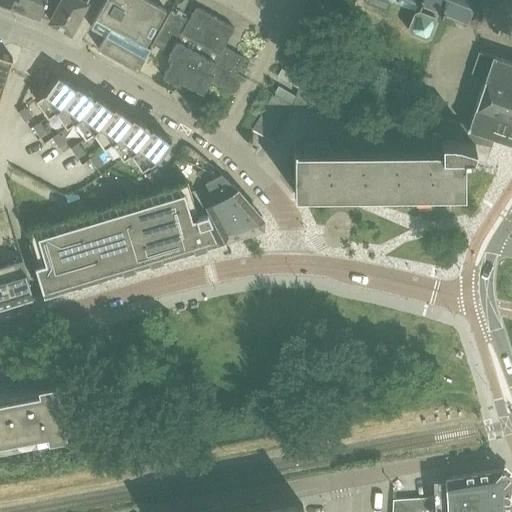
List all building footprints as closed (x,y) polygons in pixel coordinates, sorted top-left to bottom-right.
[(20,0),(18,8),(22,9),(22,11),(25,12),(26,14),(33,17),(36,16),(40,17),(45,0),(20,0)] [(57,7),(50,21),(54,23),(55,26),(63,30),(67,30),(71,32),(71,31),(77,20),(87,0),(58,0),(55,6),(57,7)] [(104,0),(90,26),(105,35),(98,48),(137,70),(152,44),(151,44),(149,47),(146,45),(166,10),(148,0),(104,0)] [(411,11),(411,12),(412,14),(408,23),(407,22),(406,24),(407,25),(406,26),(408,32),(411,33),(410,34),(421,39),(422,38),(425,39),(429,37),(430,35),(429,33),(433,24),(434,23),(435,20),(435,17),(437,12),(439,13),(441,9),(454,15),(452,20),(462,24),(464,19),(473,22),(473,25),(476,25),(475,22),(483,18),(485,20),(487,19),(486,15),(490,6),(504,12),(503,14),(510,17),(511,15),(511,0),(415,0),(415,2),(416,3),(414,9),(411,11)] [(203,93),(210,80),(212,76),(219,80),(223,72),(233,77),(244,56),(224,45),(234,26),(195,5),(188,17),(171,7),(152,42),(169,51),(166,56),(171,59),(162,76),(179,85),(182,81),(203,93)] [(488,145),(491,146),(494,138),(511,143),(511,58),(479,48),(472,71),(485,76),(470,123),(442,114),(436,134),(457,138),(488,145)] [(12,57),(0,53),(0,95),(8,70),(12,57)] [(63,105),(77,85),(75,87),(58,74),(46,91),(36,98),(48,116),(55,111),(63,105)] [(301,80),(294,102),(421,140),(428,118),(301,80)] [(63,105),(55,111),(66,127),(74,121),(82,116),(96,96),(96,95),(94,97),(77,85),(63,105)] [(255,126),(275,136),(294,101),(274,91),(255,126)] [(85,137),(93,132),(101,126),(115,106),(114,106),(113,108),(96,96),(82,116),(74,121),(85,137)] [(31,116),(24,106),(23,108),(18,111),(25,121),(31,116)] [(101,126),(93,132),(104,148),(112,142),(120,137),(134,117),(133,116),(132,118),(115,106),(101,126)] [(120,137),(112,142),(123,158),(131,153),(139,147),(153,128),(152,127),(151,129),(134,117),(120,137)] [(46,131),(39,121),(33,126),(40,136),(46,131)] [(139,147),(131,153),(142,169),(160,156),(171,141),(153,128),(139,147)] [(65,142),(58,132),(52,137),(58,147),(65,142)] [(483,159),(488,145),(457,138),(438,139),(438,145),(330,145),(330,140),(303,140),(303,146),(294,146),(294,152),(293,152),(294,192),(395,191),(464,191),(464,166),(464,156),(472,156),(483,159)] [(84,153),(77,143),(70,147),(77,157),(84,153)] [(103,163),(96,153),(89,158),(96,168),(103,163)] [(263,227),(263,220),(263,219),(263,218),(238,189),(221,173),(217,175),(202,167),(194,173),(205,180),(216,200),(206,205),(224,238),(224,239),(263,227)] [(146,175),(151,181),(161,174),(156,168),(146,175)] [(39,278),(37,278),(43,293),(44,293),(44,294),(46,293),(46,292),(72,285),(74,285),(74,284),(93,278),(93,279),(95,278),(111,273),(114,273),(114,272),(178,253),(179,253),(181,252),(221,240),(220,237),(219,237),(207,213),(198,215),(187,181),(29,229),(32,241),(28,242),(33,257),(35,264),(39,278)] [(2,264),(14,302),(33,296),(21,258),(2,264)] [(0,305),(14,302),(2,264),(0,264),(0,305)] [(0,443),(66,431),(56,377),(0,387),(0,443)] [(392,497),(391,511),(507,511),(508,489),(509,475),(508,473),(503,469),(501,467),(491,469),(445,477),(445,495),(432,496),(392,497)]
